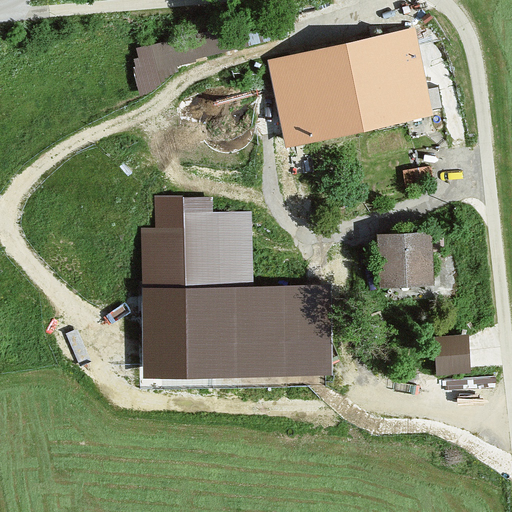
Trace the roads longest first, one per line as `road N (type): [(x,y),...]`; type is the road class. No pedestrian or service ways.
road 1 (track): [(440,0),(460,19),(476,58),(511,398)]
road 2 (unclassified): [(0,13),(168,0)]
